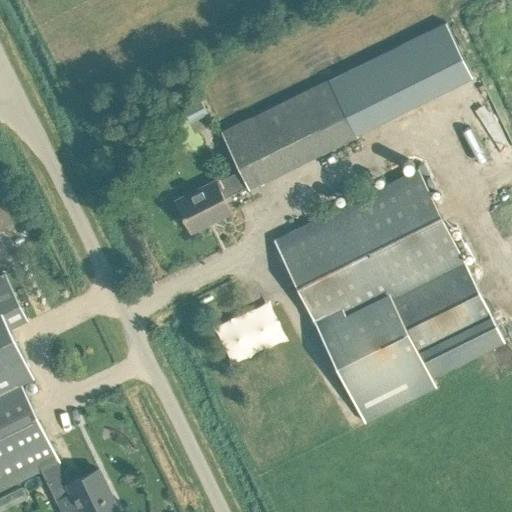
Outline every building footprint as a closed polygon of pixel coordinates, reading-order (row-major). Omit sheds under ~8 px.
[(356,132),(473,74),(446,21),(330,78),(356,132)] [(240,169),(248,185),(248,186),(357,133),(356,132),(330,78),(221,132),(240,169)] [(201,98),(184,107),(191,121),(208,112),(201,98)] [(419,168),(275,240),(365,421),(415,396),(409,384),(503,337),(419,168)] [(191,231),(231,211),(224,197),(248,185),(240,169),(216,181),(216,180),(176,200),(191,231)] [(28,317),(6,273),(0,275),(0,330),(9,326),(28,317)] [(34,376),(9,326),(0,330),(0,488),(41,469),(58,461),(59,460),(33,406),(21,382),(34,376)] [(68,483),(58,461),(41,469),(56,500),(71,492),(81,511),(112,511),(119,509),(99,468),(68,483)]
